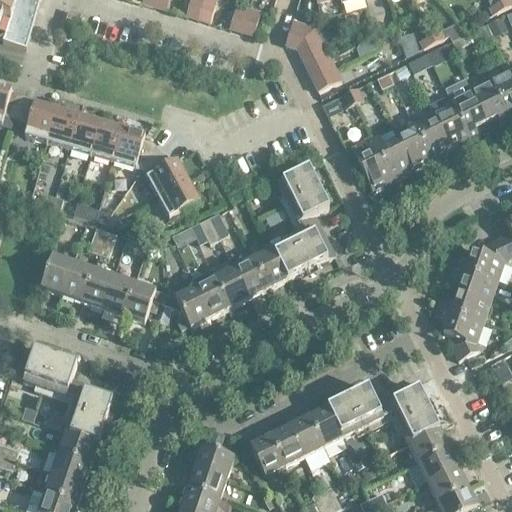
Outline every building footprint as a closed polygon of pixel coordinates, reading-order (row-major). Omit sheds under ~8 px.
[(0,0),(0,41),(3,43),(2,45),(26,52),(41,0),(0,0)] [(157,0),(144,0),(142,8),(154,11),(157,0)] [(166,15),(170,0),(157,0),(154,11),(166,15)] [(204,0),(191,0),(186,21),(198,24),(204,0)] [(210,28),(217,3),(207,0),(204,0),(198,24),(210,28)] [(339,0),(340,1),(342,10),(364,4),(363,0),(339,0)] [(511,10),(511,0),(511,1),(500,7),(504,15),(511,10)] [(489,12),(492,20),(504,15),(500,7),(489,12)] [(249,12),(237,8),(229,33),(241,37),(249,12)] [(254,41),(261,16),(249,12),(241,37),(254,41)] [(76,33),(81,18),(68,14),(64,29),(76,33)] [(285,50),(286,50),(297,53),(315,31),(292,25),(285,50)] [(443,35),(431,41),(435,49),(447,43),(450,42),(452,46),(466,39),(460,26),(443,35)] [(488,30),(479,34),(484,45),(493,40),(488,30)] [(325,52),(323,47),(315,31),(297,53),(302,64),(325,52)] [(420,46),(423,54),(435,49),(431,41),(420,46)] [(389,55),(395,69),(403,65),(397,51),(389,55)] [(302,64),(307,75),(331,63),(325,52),(302,64)] [(307,75),(313,85),(336,74),(331,63),(307,75)] [(416,63),(408,67),(414,78),(421,74),(416,63)] [(405,68),(394,74),(399,83),(410,78),(405,68)] [(318,96),(341,85),(336,74),(313,85),(318,96)] [(511,128),(511,127),(511,80),(509,75),(490,85),(511,128)] [(388,77),(377,82),(382,93),(393,88),(388,77)] [(485,126),(497,120),(503,132),(511,128),(490,85),(470,95),(485,126)] [(364,105),(358,92),(349,97),(355,109),(364,105)] [(0,93),(0,128),(2,129),(4,120),(11,96),(0,93)] [(470,146),(471,146),(472,148),(479,144),(474,132),(485,126),(470,95),(450,105),(470,146)] [(4,120),(16,124),(23,100),(11,96),(4,120)] [(340,101),(346,114),(355,109),(349,97),(340,101)] [(29,127),(35,107),(35,108),(36,104),(23,100),(16,124),(28,127),(29,127)] [(448,100),(429,110),(436,124),(451,156),(470,146),(450,105),(448,100)] [(57,114),(35,108),(35,107),(29,127),(28,127),(24,140),(48,147),(57,114)] [(57,114),(48,147),(69,154),(79,120),(57,114)] [(79,120),(69,154),(91,160),(101,127),(79,120)] [(436,124),(423,131),(418,120),(411,124),(431,166),(451,156),(436,124)] [(411,124),(404,127),(409,138),(397,144),(412,175),(431,166),(411,124)] [(101,127),(91,160),(113,166),(123,133),(101,127)] [(160,154),(151,147),(143,145),(145,140),(123,133),(113,166),(143,175),(160,154)] [(397,144),(384,150),(378,140),(372,143),(393,185),(412,175),(397,144)] [(352,153),(372,195),(393,185),(372,143),(352,153)] [(143,175),(158,202),(188,186),(177,165),(172,167),(168,161),(160,154),(143,175)] [(329,214),(319,193),(309,173),(278,188),(298,229),(329,214)] [(158,202),(169,223),(199,206),(188,186),(158,202)] [(55,202),(47,199),(43,212),(51,214),(55,202)] [(51,214),(59,216),(63,204),(55,202),(51,214)] [(511,237),(500,242),(510,262),(511,261),(511,208),(511,223),(506,226),(511,237)] [(87,224),(95,226),(98,214),(90,212),(87,224)] [(282,215),(275,218),(278,225),(285,221),(282,215)] [(215,233),(225,228),(220,217),(210,222),(215,233)] [(119,235),(130,229),(126,221),(114,227),(119,235)] [(200,227),(206,238),(215,233),(210,222),(200,227)] [(224,229),(214,234),(219,244),(229,239),(224,229)] [(335,261),(320,230),(312,234),(327,265),(335,261)] [(95,234),(92,245),(102,249),(106,237),(95,234)] [(214,234),(204,239),(208,245),(210,249),(219,244),(214,234)] [(273,253),(280,268),(288,284),(327,265),(312,234),(273,253)] [(102,249),(112,252),(116,241),(106,237),(102,249)] [(500,242),(485,249),(482,258),(471,254),(467,267),(454,263),(451,272),(497,288),(504,265),(510,262),(500,242)] [(102,249),(92,245),(88,256),(98,260),(102,249)] [(108,263),(112,252),(102,249),(98,260),(108,263)] [(288,284),(280,268),(273,253),(254,263),(269,294),(288,284)] [(72,267),(52,260),(41,292),(61,299),(72,267)] [(234,272),(249,303),(269,294),(254,263),(234,272)] [(72,267),(61,299),(82,307),(93,274),(72,267)] [(214,282),(229,313),(249,303),(234,272),(214,282)] [(451,272),(448,280),(461,284),(457,296),(490,308),(497,288),(451,272)] [(93,274),(82,307),(103,314),(114,281),(93,274)] [(211,275),(191,285),(195,292),(210,323),(229,313),(214,282),(211,275)] [(114,281),(103,314),(123,321),(135,288),(114,281)] [(144,328),(152,305),(155,295),(135,288),(123,321),(144,328)] [(195,292),(184,297),(175,302),(174,301),(181,315),(190,333),(210,323),(195,292)] [(152,305),(163,309),(166,299),(155,295),(152,305)] [(457,296),(453,309),(440,304),(437,313),(483,328),(490,308),(457,296)] [(163,309),(181,315),(174,301),(166,299),(163,309)] [(451,351),(458,366),(479,356),(476,349),(483,328),(437,313),(434,321),(447,325),(443,338),(454,342),(451,351)] [(183,320),(175,324),(180,333),(187,329),(183,320)] [(66,401),(71,385),(77,368),(34,354),(23,387),(66,401)] [(493,387),(504,401),(511,395),(511,382),(507,377),(493,387)] [(407,448),(423,440),(438,433),(415,386),(384,401),(407,448)] [(115,398),(107,395),(82,387),(79,395),(112,406),(115,398)] [(328,412),(336,427),(344,443),(383,423),(368,392),(328,412)] [(112,406),(79,395),(66,433),(83,439),(99,445),(112,406)] [(344,443),(336,427),(328,412),(309,421),(324,452),(344,443)] [(309,421),(289,431),(304,462),(324,452),(309,421)] [(269,441),(285,472),(304,462),(289,431),(269,441)] [(99,445),(83,439),(66,433),(59,455),(92,466),(99,445)] [(438,433),(423,440),(407,448),(417,468),(448,453),(438,433)] [(250,451),(265,482),(285,472),(269,441),(250,451)] [(201,451),(194,472),(227,483),(234,462),(226,460),(228,455),(220,452),(218,457),(201,451)] [(15,466),(19,456),(7,452),(4,462),(15,466)] [(427,488),(458,472),(448,453),(417,468),(427,488)] [(52,476),(84,487),(92,466),(59,455),(52,476)] [(1,472),(12,476),(15,466),(4,462),(1,472)] [(371,471),(361,476),(365,485),(376,480),(371,471)] [(220,504),(227,483),(194,472),(187,493),(220,504)] [(427,488),(437,507),(467,492),(458,472),(427,488)] [(44,498),(77,509),(84,487),(52,476),(44,498)] [(322,497),(327,507),(336,503),(331,492),(322,497)] [(437,507),(438,511),(476,511),(477,511),(467,492),(437,507)] [(216,511),(220,504),(187,493),(180,511),(216,511)] [(317,511),(327,507),(322,497),(312,501),(317,511)] [(39,511),(76,511),(77,509),(44,498),(39,511)] [(382,498),(371,504),(375,511),(378,511),(386,508),(382,498)] [(269,502),(264,504),(267,511),(273,511),(274,511),(269,502)] [(340,511),(336,503),(327,507),(328,511),(340,511)]
